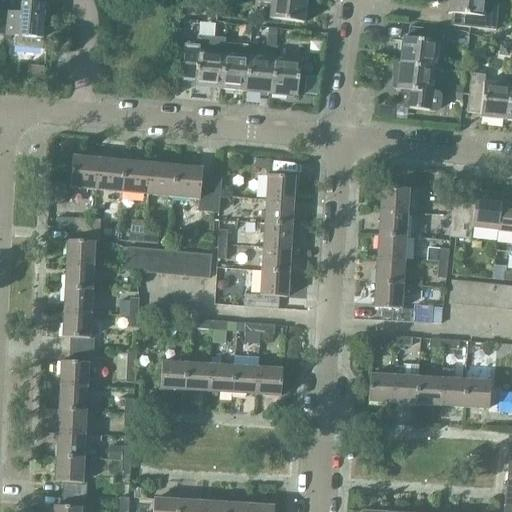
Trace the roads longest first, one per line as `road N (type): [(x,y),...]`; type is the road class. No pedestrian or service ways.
road 1 (residential): [(316,511),(338,136)]
road 2 (residential): [(76,114),(338,136)]
road 3 (residential): [(511,157),(338,136)]
road 4 (residential): [(338,136),(353,0)]
